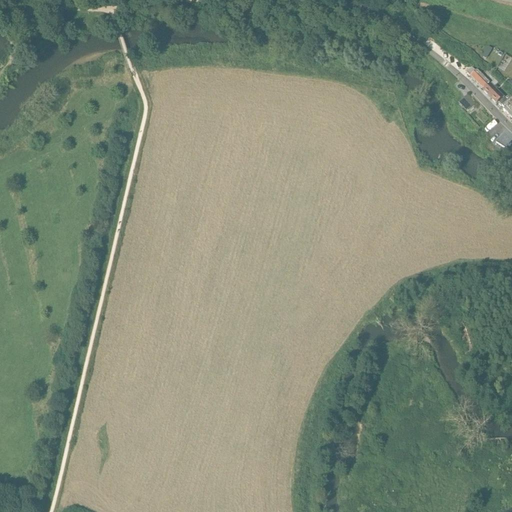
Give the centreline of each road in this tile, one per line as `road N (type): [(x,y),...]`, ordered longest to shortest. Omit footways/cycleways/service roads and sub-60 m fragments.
road 1 (track): [(51,511),(145,107),(130,68)]
road 2 (residential): [(511,127),(422,45),(343,0)]
